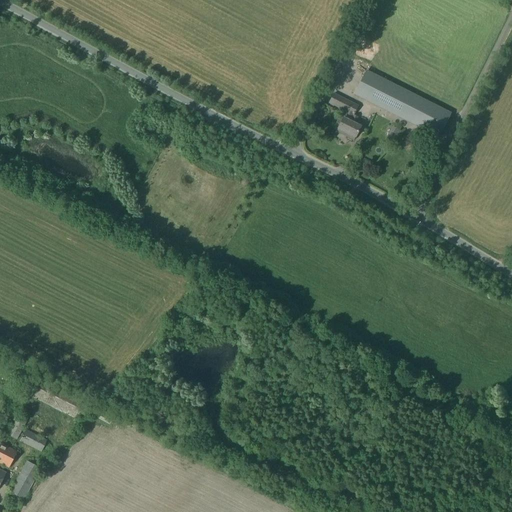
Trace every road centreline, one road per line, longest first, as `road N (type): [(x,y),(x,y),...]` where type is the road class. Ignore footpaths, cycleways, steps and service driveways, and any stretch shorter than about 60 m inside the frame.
road 1 (unclassified): [(414,216),(0,2)]
road 2 (unclassified): [(414,216),(511,13)]
